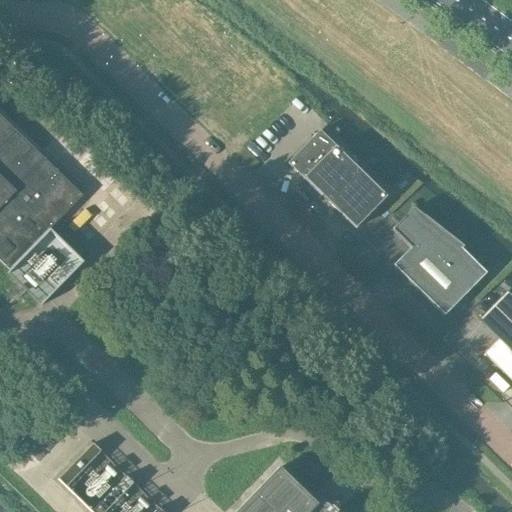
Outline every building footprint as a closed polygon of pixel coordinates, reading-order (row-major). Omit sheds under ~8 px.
[(0,262),(8,271),(81,197),(0,117),(0,262)] [(355,229),(386,198),(353,165),(320,131),(288,164),(321,197),(355,229)] [(462,249),(464,247),(414,208),(392,231),(411,249),(394,266),(445,317),(487,274),(462,249)] [(484,355),(511,382),(511,298),(506,293),(478,321),(498,340),(484,355)] [(57,480),(89,511),(161,511),(157,508),(153,511),(105,511),(132,484),(125,477),(91,511),(66,487),(100,452),(91,444),(57,480)] [(334,511),(321,498),(315,504),(278,468),(234,511),(334,511)]
